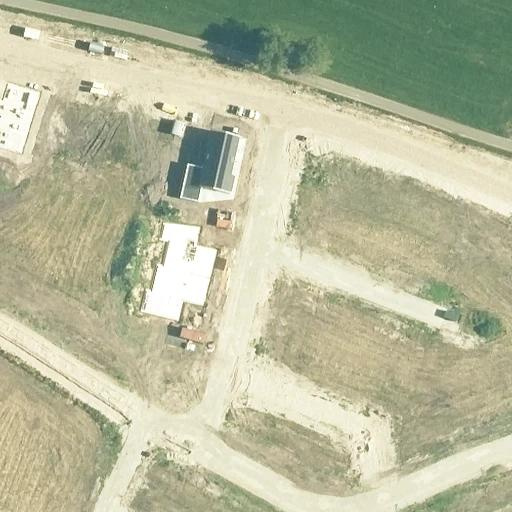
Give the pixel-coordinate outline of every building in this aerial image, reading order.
[(0,100),(0,150),(3,151),(8,134),(25,139),(39,95),(20,89),(15,105),(0,100)] [(72,103),(61,156),(78,160),(80,152),(96,156),(105,111),(72,103)] [(186,167),(179,201),(197,205),(200,191),(229,197),(233,177),(229,177),(237,139),(210,134),(202,171),(186,167)] [(165,226),(161,241),(168,243),(163,266),(162,269),(209,281),(216,252),(194,247),(198,229),(194,228),(165,226)] [(38,308),(59,262),(42,254),(47,242),(26,232),(13,260),(26,266),(12,296),(17,298),(16,301),(31,308),(32,305),(38,308)] [(86,267),(83,273),(59,262),(38,308),(43,310),(42,313),(57,320),(58,317),(63,320),(71,303),(90,311),(92,307),(103,275),(86,267)] [(146,291),(140,315),(177,324),(182,304),(202,309),(209,281),(162,269),(163,266),(157,265),(151,292),(146,291)] [(159,391),(170,396),(185,368),(158,353),(164,342),(143,330),(136,342),(142,345),(127,373),(147,384),(144,388),(157,395),(159,391)]
